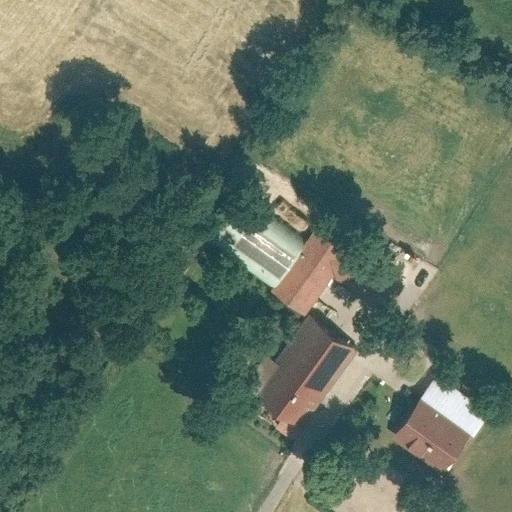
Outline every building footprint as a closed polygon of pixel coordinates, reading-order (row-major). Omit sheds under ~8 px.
[(277,282),(306,240),(239,194),(210,236),(277,282)] [(304,310),(331,270),(367,295),(383,271),(316,225),(306,240),(277,282),(273,288),(304,310)] [(302,420),(356,348),(309,313),(256,386),(302,420)] [(488,411),(437,374),(422,395),(470,430),(473,432),(488,411)] [(290,438),(302,420),(256,386),(243,403),(290,438)] [(442,469),(470,430),(422,395),(393,434),(442,469)]
